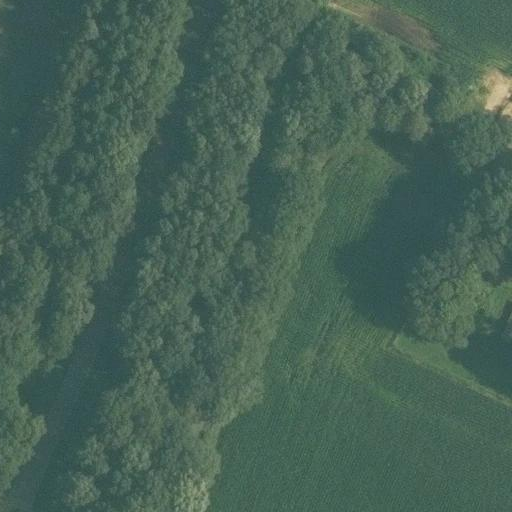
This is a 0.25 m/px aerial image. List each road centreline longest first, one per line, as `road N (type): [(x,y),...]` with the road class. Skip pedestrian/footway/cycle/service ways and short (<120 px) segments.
road 1 (unclassified): [(511,156),(381,108),(341,113),(306,137),(158,511)]
road 2 (unclassified): [(13,511),(155,188),(204,0)]
road 3 (unclassified): [(88,0),(0,252)]
